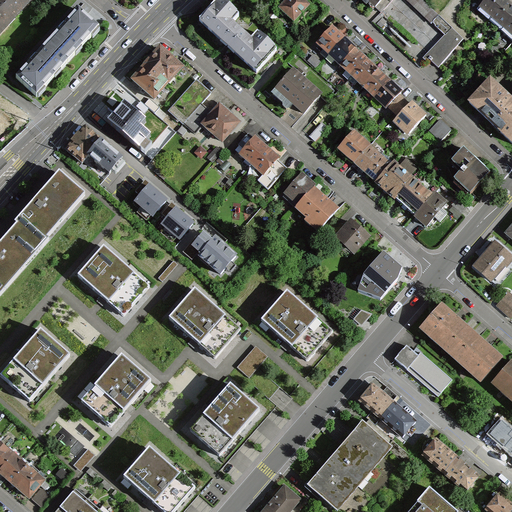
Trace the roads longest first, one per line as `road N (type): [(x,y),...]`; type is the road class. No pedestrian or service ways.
road 1 (residential): [(154,20),(441,268)]
road 2 (residential): [(333,0),(511,170)]
road 3 (tertiary): [(365,357),(231,511)]
road 4 (residential): [(365,357),(511,476)]
road 5 (secondary): [(55,127),(141,34)]
